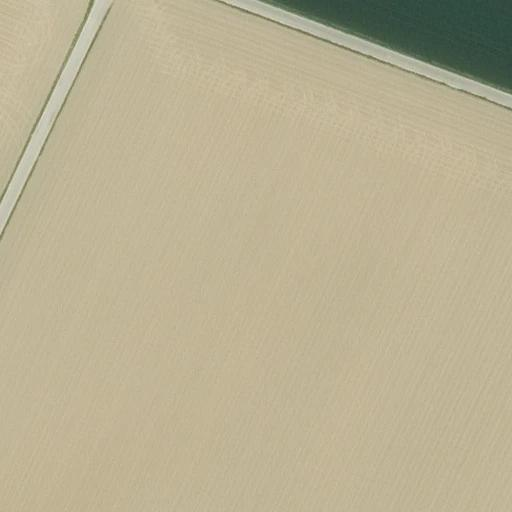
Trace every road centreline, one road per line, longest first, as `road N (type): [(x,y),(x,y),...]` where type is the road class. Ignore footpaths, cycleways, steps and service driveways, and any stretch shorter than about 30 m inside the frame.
road 1 (track): [(231,0),(511,103)]
road 2 (track): [(0,221),(103,0)]
